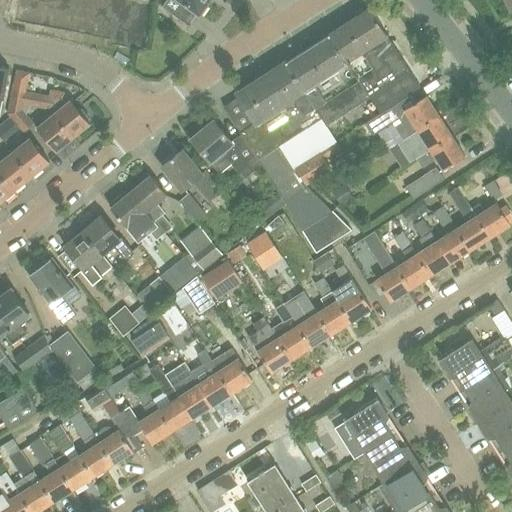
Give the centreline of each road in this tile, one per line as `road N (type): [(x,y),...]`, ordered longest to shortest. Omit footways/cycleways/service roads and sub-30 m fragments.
road 1 (residential): [(385,342),(116,511)]
road 2 (residential): [(0,245),(157,116)]
road 3 (residential): [(157,116),(222,61),(320,0)]
road 4 (residential): [(385,342),(491,511)]
road 5 (residential): [(157,116),(99,68),(0,47)]
road 6 (residential): [(511,261),(385,342)]
road 7 (tertiary): [(511,111),(423,0)]
